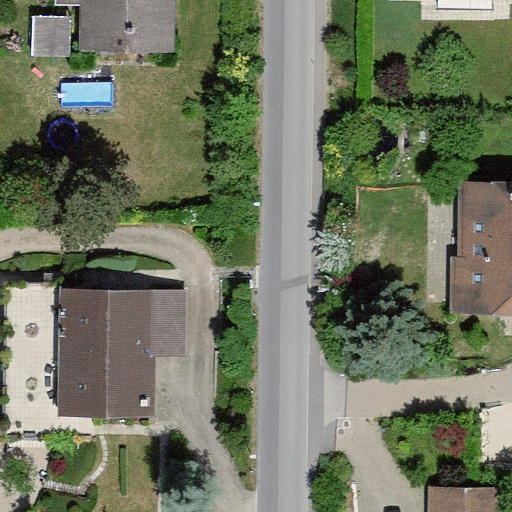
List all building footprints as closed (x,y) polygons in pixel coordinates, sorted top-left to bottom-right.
[(81,2),(80,45),(175,47),(176,0),(55,0),(56,1),(81,2)] [(37,11),(38,48),(75,47),(74,10),(37,11)] [(511,178),(457,178),(455,310),(511,310),(511,178)] [(49,283),(49,412),(151,413),(152,351),(186,352),(187,288),(49,283)] [(428,511),(503,511),(504,485),(428,484),(428,511)]
